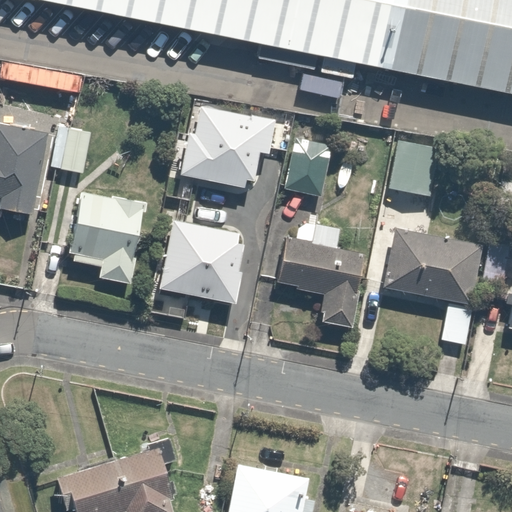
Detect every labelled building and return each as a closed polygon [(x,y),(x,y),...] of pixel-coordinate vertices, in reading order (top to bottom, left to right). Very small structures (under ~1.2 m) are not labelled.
[(511,88),(511,0),(69,0),(250,36),(511,88)] [(0,59),(21,64),(25,42),(0,36),(0,59)] [(27,42),(22,64),(92,78),(97,56),(27,42)] [(20,70),(0,66),(0,89),(17,92),(20,70)] [(194,106),(179,176),(240,189),(249,182),(257,153),(266,155),(276,123),(194,106)] [(47,135),(0,124),(0,209),(0,211),(30,217),(47,135)] [(72,125),(61,173),(90,180),(101,132),(72,125)] [(396,139),(386,188),(428,197),(438,148),(396,139)] [(336,146),(293,141),(287,193),(329,199),(336,146)] [(143,205),(81,194),(69,254),(100,260),(99,278),(128,284),(143,205)] [(246,238),(170,222),(158,289),(233,305),(246,238)] [(481,246),(394,229),(382,289),(469,306),(481,246)] [(363,256),(284,238),(276,286),(324,295),(323,323),(350,328),(363,256)] [(172,511),(155,452),(55,480),(67,511),(172,511)] [(302,511),(309,480),(237,466),(226,511),(302,511)]
